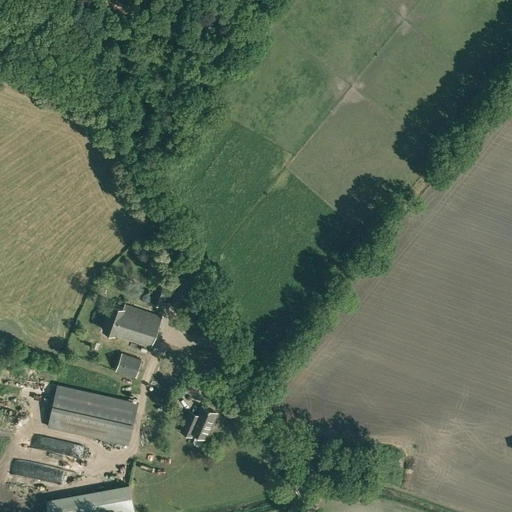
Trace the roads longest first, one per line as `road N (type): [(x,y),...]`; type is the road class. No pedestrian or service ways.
road 1 (unclassified): [(310,511),(235,388),(62,0)]
road 2 (track): [(460,511),(354,482),(300,487)]
